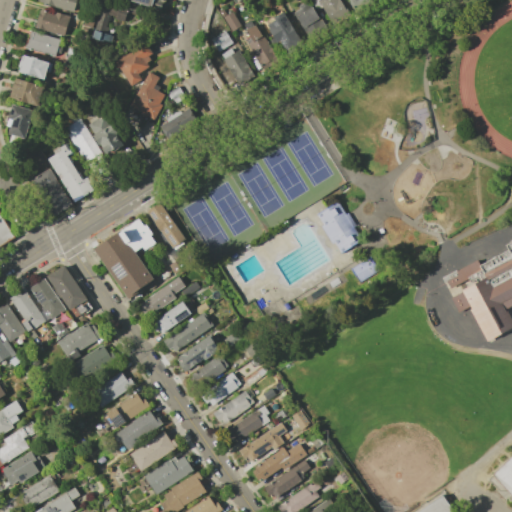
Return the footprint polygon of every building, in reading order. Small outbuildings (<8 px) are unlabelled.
[(38,0),(75,0),(72,12),(38,2),(38,0)] [(98,0),(127,8),(123,22),(114,19),(114,17),(108,15),(105,26),(107,26),(107,28),(112,30),(111,34),(114,34),(111,42),(102,40),(102,42),(88,38),(98,0)] [(163,0),(160,10),(150,6),(150,7),(126,0),(163,0)] [(298,8),(297,5),(303,0),(305,0),(325,29),(309,40),(291,13),(298,8)] [(337,0),(343,9),(345,8),(348,14),(331,24),(321,8),(322,7),(317,0),(337,0)] [(369,0),(371,2),(354,13),(346,0),(369,0)] [(39,9),(53,13),(53,12),(64,15),(63,17),(67,18),(62,35),(33,26),(39,9)] [(231,11),(239,25),(230,31),(222,17),(231,11)] [(280,11),(302,45),(287,54),(278,41),(275,43),(264,26),(273,20),(271,16),(280,11)] [(254,25),(260,36),(262,35),(273,53),(274,52),(276,56),(277,56),(279,59),(262,69),(260,66),(247,44),(252,41),(245,31),(254,25)] [(27,38),(30,30),(58,40),(56,46),(61,48),(59,54),(54,52),(53,55),(43,52),(42,53),(29,49),(28,50),(27,49),(27,48),(24,47),(27,38)] [(223,31),(231,43),(217,51),(210,40),(223,31)] [(116,60),(115,59),(121,55),(122,56),(144,43),(150,54),(146,56),(149,60),(145,63),(147,67),(136,74),(140,80),(129,87),(113,61),(116,60)] [(230,48),(233,52),(236,50),(244,63),(245,62),(248,67),(247,68),(252,76),(246,80),(247,83),(240,88),(238,85),(222,59),(223,59),(220,54),(230,48)] [(19,59),(20,59),(21,55),(30,58),(31,56),(36,58),(36,59),(47,63),(42,79),(26,75),(26,76),(23,75),(24,74),(17,72),(18,67),(17,67),(19,59)] [(148,72),(158,77),(152,88),(163,95),(158,103),(161,105),(152,119),(128,105),(148,72)] [(13,78),(41,87),(36,106),(7,98),(13,78)] [(8,119),(6,119),(10,105),(31,111),(23,140),(6,135),(8,127),(6,127),(8,119)] [(188,108),(196,121),(166,139),(158,126),(188,108)] [(72,123),(69,118),(76,114),(103,158),(87,168),(81,158),(80,158),(79,156),(79,155),(63,128),(72,123)] [(89,123),(88,121),(95,116),(97,118),(102,115),(109,125),(111,123),(117,133),(116,133),(122,143),(121,143),(122,145),(113,151),(111,149),(105,154),(99,144),(98,145),(92,136),(93,135),(87,125),(89,123)] [(60,149),(59,147),(64,143),(70,152),(65,155),(80,180),(85,177),(88,182),(87,183),(91,191),(73,202),(46,158),(60,149)] [(48,169),(70,205),(52,216),(29,180),(48,169)] [(336,201),(344,214),(346,213),(354,226),(352,227),(360,240),(350,246),(339,253),(332,242),(330,243),(320,226),(322,225),(315,214),(325,208),(336,201)] [(147,213),(161,204),(186,240),(173,250),(147,213)] [(0,246),(14,238),(0,213),(0,246)] [(93,250),(120,232),(138,219),(143,226),(145,225),(152,235),(149,237),(154,243),(144,249),(142,246),(133,252),(152,281),(127,298),(93,250)] [(486,341),(511,327),(511,325),(504,310),(511,305),(511,240),(504,245),(507,251),(478,266),(476,260),(441,278),(459,312),(468,307),(486,341)] [(62,266),(84,299),(67,310),(45,277),(62,266)] [(176,276),(183,286),(172,294),(174,297),(152,313),(149,309),(142,314),(136,305),(176,276)] [(43,279),(64,310),(49,320),(28,289),(43,279)] [(194,281),(198,287),(184,297),(180,292),(194,281)] [(18,292),(20,295),(24,292),(44,321),(31,329),(31,328),(26,331),(20,323),(23,321),(8,299),(18,292)] [(152,324),(151,322),(181,302),(189,314),(160,334),(157,330),(154,332),(149,326),(152,324)] [(0,307),(5,304),(23,331),(21,332),(26,339),(15,347),(14,345),(11,347),(0,331),(0,307)] [(202,312),(211,325),(173,351),(170,347),(168,349),(161,340),(202,312)] [(85,323),(88,327),(91,325),(99,337),(76,352),(78,356),(69,362),(56,342),(85,323)] [(208,336),(216,348),(212,351),(213,353),(203,360),(202,358),(183,372),(177,364),(180,361),(177,357),(208,336)] [(0,342),(4,340),(12,352),(0,360),(0,342)] [(100,345),(105,352),(109,350),(114,358),(80,379),(71,364),(100,345)] [(216,357),(219,361),(222,358),(227,366),(224,368),(225,369),(199,388),(190,375),(216,357)] [(119,372),(124,379),(128,377),(133,384),(100,407),(89,392),(119,372)] [(230,373),(233,377),(230,379),(236,387),(210,406),(208,402),(204,404),(202,401),(205,398),(202,393),(230,373)] [(270,388),(274,394),(266,400),(262,394),(270,388)] [(243,391),(252,403),(223,424),(220,420),(217,422),(211,414),(243,391)] [(106,412),(135,393),(140,400),(143,398),(147,405),(116,427),(106,412)] [(0,409),(14,400),(21,411),(14,415),(17,420),(10,424),(12,427),(0,434),(0,409)] [(262,406),(267,413),(265,415),(269,420),(237,443),(227,430),(262,406)] [(148,411),(151,416),(155,414),(161,424),(158,426),(159,428),(126,450),(114,433),(148,411)] [(0,448),(6,445),(3,440),(31,422),(36,431),(29,435),(29,434),(22,439),(28,448),(0,466),(0,448)] [(269,429),(274,436),(271,438),(275,443),(248,460),(246,456),(242,459),(237,450),(269,429)] [(162,431),(169,441),(172,440),(176,446),(139,471),(128,455),(162,431)] [(254,470),(253,467),(281,448),(284,452),(297,443),(305,455),(282,470),(280,467),(261,480),(260,478),(257,480),(251,472),(254,470)] [(30,451),(36,460),(32,463),(38,472),(19,483),(17,480),(9,486),(4,478),(6,477),(1,469),(30,451)] [(173,457),(175,460),(182,456),(192,471),(154,494),(143,476),(173,457)] [(511,499),(511,456),(490,477),(511,499)] [(303,460),(309,468),(300,474),(303,478),(273,498),(271,494),(268,496),(262,488),(303,460)] [(164,500),(161,495),(170,490),(169,488),(196,472),(200,479),(198,481),(204,492),(181,506),(182,508),(174,511),(162,511),(158,504),(164,500)] [(23,496),(21,493),(47,475),(57,491),(30,508),(28,504),(24,506),(20,498),(23,496)] [(313,480),(318,487),(313,491),(317,496),(295,511),(278,511),(275,507),(313,480)] [(34,511),(73,488),(78,495),(69,501),(74,508),(67,511),(34,511)] [(182,511),(206,496),(212,505),(215,502),(220,510),(217,511),(182,511)] [(451,511),(441,496),(417,511),(451,511)] [(306,511),(327,498),(335,510),(332,511),(306,511)] [(4,505),(13,499),(16,505),(7,511),(4,505)]
